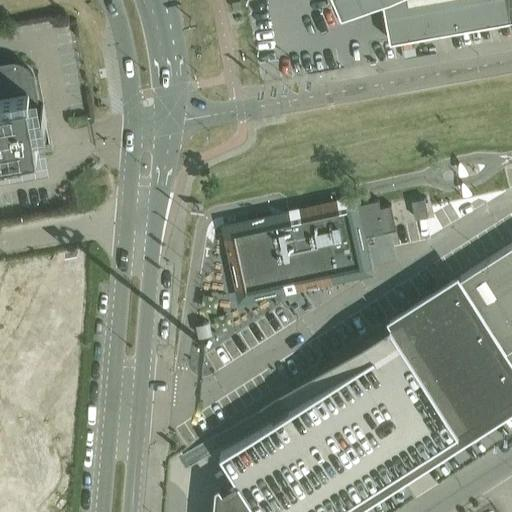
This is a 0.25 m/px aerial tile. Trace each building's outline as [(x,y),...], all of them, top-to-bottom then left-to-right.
[(239,0),(232,1),(234,10),(243,8),(241,0),(239,0)] [(510,18),(506,0),(383,0),(391,40),(510,18)] [(39,143),(32,102),(40,100),(35,77),(34,74),(33,71),(31,68),(28,65),(26,63),(23,61),(19,60),(16,59),(12,59),(0,60),(0,154),(34,148),(34,144),(39,143)] [(416,218),(429,215),(425,198),(412,200),(416,218)] [(232,236),(227,238),(232,258),(234,266),(238,287),(243,286),(244,294),(286,285),(287,289),(315,283),(314,278),(366,267),(363,255),(369,254),(365,236),(397,229),(392,205),(381,207),(379,200),(352,206),(352,203),(231,229),(232,236)] [(511,243),(496,254),(389,322),(445,408),(459,430),(511,395),(511,243)] [(263,405),(213,437),(222,450),(220,451),(238,478),(222,489),(223,490),(236,511),(328,511),(355,495),(344,477),(342,473),(445,408),(389,322),(279,393),(263,404),(263,405)] [(328,511),(236,511),(223,490),(220,492),(217,487),(213,489),(211,511),(353,511),(511,411),(511,395),(459,430),(445,408),(342,473),(344,477),(355,495),(328,511)]
